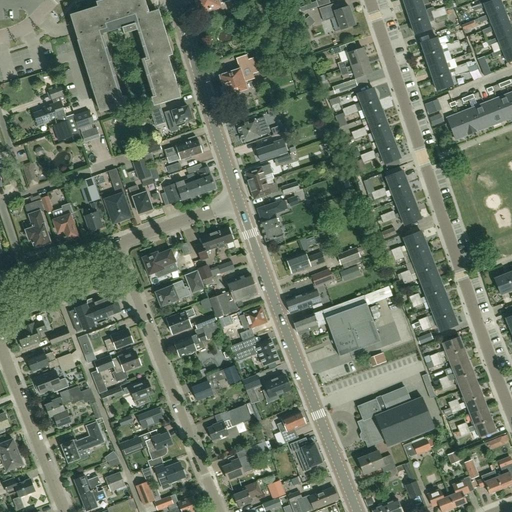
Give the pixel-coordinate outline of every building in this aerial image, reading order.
[(115,30),(105,0),(98,2),(99,7),(72,15),(79,37),(80,41),(79,41),(100,111),(125,103),(124,103),(103,34),(115,30)] [(146,8),(143,0),(105,0),(115,30),(122,28),(124,34),(137,30),(146,58),(141,59),(155,103),(155,104),(180,96),(167,55),(171,54),(158,12),(155,13),(154,9),(150,7),(146,8)] [(196,0),(197,5),(196,7),(197,11),(200,13),(201,13),(203,19),(214,16),(212,9),(220,7),(219,5),(231,0),(196,0)] [(403,0),(407,10),(423,5),(420,0),(403,0)] [(485,6),(489,14),(503,8),(499,0),(491,0),(484,3),(483,2),(473,6),(474,11),(485,6)] [(330,5),(319,9),(324,22),(336,18),(340,30),(355,25),(349,7),(332,12),(330,5)] [(423,5),(407,10),(411,22),(433,15),(432,11),(434,10),(433,7),(427,9),(427,10),(425,11),(423,5)] [(493,26),(508,20),(503,8),(489,14),(478,19),(479,23),(490,18),(493,26)] [(433,15),(411,22),(415,34),(431,29),(429,23),(434,21),(433,19),(434,19),(433,15)] [(498,37),(511,31),(511,30),(508,20),(493,26),(482,30),(484,35),(495,30),(498,37)] [(511,31),(498,37),(487,42),(488,46),(491,45),(494,53),(511,45),(511,31)] [(437,38),(421,43),(425,55),(441,50),(439,45),(437,38)] [(445,43),(439,45),(441,50),(443,49),(459,44),(458,40),(445,44),(445,43)] [(442,54),(461,48),(459,44),(443,49),(441,50),(442,54)] [(345,45),(334,48),(331,50),(333,55),(347,51),(345,45)] [(511,45),(494,53),(491,53),(493,58),(504,53),(508,63),(511,60),(511,45)] [(338,65),(340,70),(367,61),(363,48),(347,54),(349,59),(344,61),(345,62),(338,65)] [(425,55),(429,67),(445,62),(442,54),(441,50),(425,55)] [(240,69),(220,76),(224,88),(221,89),(223,94),(226,94),(227,96),(229,102),(238,99),(236,93),(247,89),(245,82),(254,79),(246,55),(237,59),(240,69)] [(491,74),(490,73),(484,57),(478,59),(477,60),(484,77),(491,74)] [(371,73),(367,61),(340,70),(342,76),(348,74),(348,76),(354,74),(356,78),(371,73)] [(429,67),(433,78),(449,73),(445,62),(429,67)] [(466,63),(452,68),(454,71),(467,67),(466,63)] [(467,67),(454,71),(455,75),(469,71),(467,67)] [(449,73),(433,78),(437,91),(453,85),(450,77),(449,73)] [(335,94),(348,90),(359,86),(357,80),(348,83),(348,82),(333,87),(334,90),(325,93),(326,97),(335,94)] [(67,92),(65,85),(49,90),(52,99),(59,97),(58,95),(67,92)] [(358,94),(361,102),(359,103),(342,109),(344,113),(378,100),(373,88),(358,94)] [(496,99),(505,121),(511,117),(511,103),(509,94),(496,99)] [(493,125),(505,121),(496,99),(484,104),(493,125)] [(378,100),(344,113),(345,117),(363,109),(367,118),(382,112),(378,100)] [(61,101),(53,104),(51,105),(52,107),(35,113),(39,125),(48,122),(47,121),(57,117),(55,111),(63,108),(61,101)] [(480,130),(493,125),(484,104),(472,109),(480,130)] [(267,108),(270,117),(280,113),(277,105),(267,108)] [(185,122),(192,119),(188,106),(179,109),(179,107),(172,110),(165,113),(171,132),(179,130),(178,127),(183,125),(184,125),(185,124),(185,123),(185,122)] [(57,117),(59,124),(53,126),(59,141),(73,136),(63,108),(55,111),(57,117)] [(161,108),(151,112),(153,120),(164,116),(161,108)] [(472,109),(460,113),(468,135),(480,130),(472,109)] [(74,116),(78,128),(93,123),(89,111),(74,116)] [(434,114),(437,123),(446,119),(443,111),(434,114)] [(382,112),(367,118),(371,129),(387,123),(382,112)] [(455,140),(468,135),(460,113),(447,118),(455,140)] [(238,128),(237,129),(238,130),(240,132),(241,135),(243,141),(243,142),(265,135),(270,133),(264,117),(259,119),(255,121),(255,120),(238,126),(238,128)] [(391,135),(387,123),(371,129),(376,141),(391,135)] [(366,131),(364,127),(351,132),(353,136),(366,131)] [(351,141),(354,140),(367,135),(366,131),(353,136),(345,139),(346,143),(351,141)] [(396,146),(391,135),(376,141),(379,149),(377,149),(378,153),(396,146)] [(177,147),(165,151),(167,157),(190,150),(190,148),(199,145),(197,139),(196,137),(187,139),(188,142),(177,146),(177,147)] [(274,145),(257,151),(261,161),(278,155),(287,152),(282,140),(274,143),(274,145)] [(146,154),(162,150),(159,143),(144,148),(146,154)] [(201,146),(199,145),(190,148),(190,150),(167,157),(169,163),(181,159),(181,160),(185,159),(186,160),(192,158),(191,156),(202,153),(201,151),(202,150),(201,146)] [(363,163),(381,156),(385,164),(400,158),(396,146),(378,153),(375,154),(362,159),(356,162),(357,165),(359,165),(363,163)] [(360,156),(362,159),(375,154),(373,150),(360,156)] [(145,159),(133,163),(139,180),(141,179),(144,187),(154,183),(151,176),(145,159)] [(29,187),(38,184),(31,163),(22,166),(29,187)] [(169,174),(182,170),(180,163),(166,167),(169,174)] [(201,179),(197,181),(202,193),(215,188),(208,166),(203,168),(201,164),(187,169),(188,173),(197,170),(199,175),(200,175),(201,179)] [(250,187),(266,181),(265,176),(273,174),(270,165),(245,173),(250,187)] [(116,169),(109,172),(117,196),(123,195),(125,194),(116,169)] [(5,186),(10,185),(7,171),(0,173),(5,186)] [(387,178),(392,189),(407,184),(402,172),(387,178)] [(189,197),(202,193),(197,181),(189,184),(187,179),(183,180),(164,187),(170,204),(182,200),(189,197)] [(82,192),(89,189),(86,181),(79,183),(82,192)] [(268,186),(266,181),(250,187),(254,200),(279,192),(276,183),(268,186)] [(297,183),(282,188),(284,195),(291,193),(300,190),(297,183)] [(411,195),(407,184),(392,189),(396,201),(411,195)] [(151,212),(151,209),(152,209),(149,202),(151,201),(147,192),(140,194),(137,186),(129,188),(134,204),(135,203),(139,214),(145,212),(146,213),(151,212)] [(375,191),(371,193),(372,196),(373,197),(386,192),(384,188),(375,191)] [(387,195),(386,192),(373,197),(374,200),(387,195)] [(128,217),(130,217),(123,195),(117,196),(112,198),(111,196),(109,194),(100,197),(105,211),(109,210),(113,223),(120,220),(121,222),(129,219),(128,217)] [(416,207),(411,195),(396,201),(400,212),(416,207)] [(41,198),(41,200),(45,210),(46,214),(54,211),(48,196),(41,198)] [(32,238),(35,247),(37,249),(40,249),(42,248),(42,245),(50,242),(46,231),(47,230),(45,224),(40,211),(45,210),(41,200),(40,201),(26,205),(33,228),(26,230),(29,239),(32,238)] [(284,201),(258,210),(262,221),(259,222),(266,242),(282,236),(275,214),(287,209),(284,201)] [(85,216),(90,231),(91,231),(92,232),(96,231),(97,229),(102,227),(99,218),(102,217),(97,202),(91,204),(94,213),(85,216)] [(53,212),(55,219),(54,220),(57,228),(61,227),(64,237),(66,236),(67,240),(78,237),(72,219),(76,218),(70,203),(62,206),(63,209),(53,212)] [(420,219),(416,207),(400,212),(395,215),(382,220),(383,223),(396,218),(402,216),(405,224),(420,219)] [(393,211),(380,216),(382,220),(395,215),(393,211)] [(214,232),(220,249),(227,246),(226,244),(233,241),(228,227),(214,232)] [(396,234),(394,228),(381,232),(384,239),(396,234)] [(217,250),(220,249),(214,232),(200,237),(202,244),(196,246),(201,260),(208,258),(206,251),(216,247),(217,250)] [(421,232),(404,238),(408,250),(426,244),(421,232)] [(430,255),(426,244),(408,250),(413,262),(430,255)] [(400,247),(391,250),(393,256),(406,251),(404,246),(400,247)] [(356,248),(337,255),(340,265),(343,264),(345,268),(354,264),(360,262),(359,258),(360,258),(356,248)] [(155,271),(158,278),(170,273),(167,264),(175,261),(171,251),(158,256),(157,253),(151,256),(150,254),(144,256),(145,258),(144,258),(147,266),(145,267),(148,274),(155,271)] [(406,251),(393,256),(395,261),(404,258),(404,257),(408,255),(406,251)] [(305,253),(287,260),(292,274),(317,265),(325,262),(321,253),(313,256),(314,257),(308,259),(305,253)] [(435,267),(430,255),(413,262),(417,273),(435,267)] [(219,266),(210,270),(208,265),(198,269),(202,280),(212,277),(221,273),(234,269),(232,261),(219,265),(219,266)] [(339,272),(343,281),(360,274),(357,265),(339,272)] [(439,278),(435,267),(417,273),(422,285),(439,278)] [(409,271),(409,270),(400,274),(402,279),(416,274),(414,269),(409,271)] [(198,271),(186,276),(192,293),(205,288),(198,271)] [(313,278),(316,287),(334,281),(330,272),(313,278)] [(209,299),(216,319),(238,311),(235,302),(236,302),(238,307),(243,305),(241,300),(257,295),(250,273),(227,281),(230,292),(209,299)] [(416,274),(402,279),(404,285),(413,281),(413,280),(417,279),(416,274)] [(501,294),(511,289),(511,288),(506,274),(495,279),(501,294)] [(211,277),(202,280),(204,286),(213,283),(211,277)] [(444,290),(439,278),(422,285),(426,297),(444,290)] [(158,300),(159,304),(161,305),(161,306),(170,302),(173,303),(176,302),(177,299),(190,295),(187,287),(184,288),(182,281),(167,287),(167,288),(156,292),(158,298),(158,300)] [(394,288),(368,296),(372,307),(397,298),(394,288)] [(317,290),(309,293),(286,301),(291,314),(313,307),(314,309),(322,306),(317,290)] [(448,302),(444,290),(426,297),(431,308),(448,302)] [(418,293),(409,297),(411,303),(420,299),(418,293)] [(83,330),(95,325),(94,321),(120,311),(115,295),(95,303),(93,300),(92,299),(88,300),(87,301),(88,303),(75,308),(75,309),(69,311),(77,332),(83,330)] [(314,314),(294,322),(299,335),(319,327),(318,323),(326,320),(340,356),(350,352),(380,341),(363,296),(314,314)] [(420,299),(411,303),(413,308),(422,304),(426,302),(424,297),(420,299)] [(453,313),(448,302),(431,308),(433,315),(427,317),(418,320),(420,326),(453,313)] [(167,318),(169,325),(167,326),(170,331),(172,331),(173,334),(191,327),(187,318),(195,315),(193,308),(167,318)] [(250,326),(250,327),(266,322),(261,309),(245,314),(246,315),(240,317),(244,329),(250,326)] [(431,327),(437,325),(440,332),(457,325),(453,313),(420,326),(422,331),(431,328),(431,327)] [(217,320),(214,314),(195,322),(197,328),(217,320)] [(26,329),(17,333),(21,342),(19,343),(20,347),(23,346),(23,347),(39,341),(42,340),(41,337),(43,337),(41,332),(46,330),(45,326),(43,322),(34,325),(33,324),(25,327),(26,329)] [(204,332),(197,335),(197,334),(191,337),(191,336),(174,342),(180,356),(187,354),(190,355),(193,354),(194,351),(196,350),(194,345),(200,342),(200,343),(222,334),(217,322),(202,327),(204,332)] [(48,336),(52,345),(71,337),(67,328),(48,336)] [(116,348),(116,349),(133,342),(128,329),(111,336),(112,338),(105,341),(109,351),(116,348)] [(251,329),(240,334),(243,342),(254,337),(251,329)] [(433,340),(430,333),(417,338),(420,345),(433,340)] [(443,344),(447,356),(464,349),(459,337),(443,344)] [(263,366),(279,360),(270,339),(255,345),(263,366)] [(90,354),(93,361),(104,356),(101,349),(90,354)] [(452,367),(469,361),(464,349),(447,356),(452,367)] [(28,359),(33,371),(48,365),(50,369),(59,365),(73,360),(70,353),(55,359),(53,352),(45,355),(44,352),(36,355),(36,356),(28,359)] [(119,357),(112,360),(110,355),(94,362),(98,373),(114,367),(115,371),(112,373),(116,382),(128,378),(125,371),(140,365),(140,364),(141,362),(139,358),(137,358),(135,352),(125,356),(125,354),(119,356),(119,357)] [(438,354),(429,357),(431,362),(440,359),(438,354)] [(379,357),(371,359),(373,366),(381,364),(379,357)] [(442,364),(440,359),(431,362),(433,367),(442,364)] [(76,367),(73,360),(59,365),(62,372),(76,367)] [(469,361),(452,367),(456,379),(473,372),(469,361)] [(236,366),(224,370),(230,384),(241,380),(236,366)] [(56,371),(35,379),(38,385),(36,386),(38,392),(40,391),(41,393),(53,388),(54,393),(69,387),(66,380),(65,378),(59,380),(56,371)] [(478,384),(473,372),(456,379),(461,391),(478,384)] [(267,390),(264,391),(268,402),(277,399),(276,395),(290,390),(284,375),(264,383),(267,390)] [(85,385),(91,382),(88,376),(82,379),(85,385)] [(448,376),(438,379),(441,385),(450,382),(448,376)] [(256,377),(242,382),(246,394),(254,391),(262,388),(257,377),(256,377)] [(192,388),(197,400),(213,393),(211,389),(218,386),(216,380),(215,379),(192,388)] [(106,391),(102,381),(95,383),(99,394),(106,391)] [(135,400),(137,405),(138,406),(148,402),(149,400),(147,395),(153,393),(148,381),(137,385),(136,384),(129,386),(129,387),(124,389),(126,395),(132,392),(135,400)] [(450,382),(441,385),(443,390),(452,387),(450,382)] [(482,396),(478,384),(461,391),(466,402),(482,396)] [(50,417),(54,416),(65,411),(63,405),(72,402),(73,404),(83,400),(85,403),(88,402),(90,405),(95,402),(90,388),(81,392),(79,386),(60,393),(62,398),(60,399),(60,398),(53,401),(54,403),(46,405),(50,417)] [(104,403),(124,396),(120,386),(101,394),(104,403)] [(411,402),(405,387),(381,396),(382,397),(376,399),(357,406),(363,421),(360,422),(364,432),(365,432),(368,439),(364,440),(367,448),(385,440),(388,447),(430,430),(431,430),(425,413),(427,412),(427,413),(428,412),(422,397),(421,398),(411,402)] [(487,407),(482,396),(466,402),(470,414),(487,407)] [(457,399),(447,403),(450,409),(459,405),(457,399)] [(459,405),(450,409),(452,414),(461,410),(461,409),(465,408),(463,403),(459,405)] [(487,407),(470,414),(475,426),(492,419),(487,407)] [(159,422),(158,420),(162,418),(161,416),(163,416),(161,409),(159,410),(158,408),(137,417),(142,429),(159,422)] [(220,422),(217,423),(213,424),(214,426),(208,428),(213,440),(228,434),(226,429),(240,423),(241,424),(244,422),(238,408),(227,412),(229,418),(220,422)] [(66,410),(65,411),(54,416),(58,427),(71,422),(66,410)] [(281,419),(283,422),(276,424),(285,443),(298,437),(294,429),(305,424),(305,422),(305,420),(304,418),(302,417),(300,411),(281,419)] [(10,425),(5,413),(0,415),(0,433),(5,431),(3,428),(10,425)] [(131,416),(118,420),(121,427),(133,422),(131,416)] [(105,443),(98,424),(103,421),(102,418),(96,420),(96,422),(86,426),(89,436),(76,441),(76,439),(73,440),(61,445),(68,463),(80,458),(78,453),(105,443)] [(470,433),(477,430),(479,438),(496,431),(492,419),(475,426),(468,428),(459,432),(461,437),(470,433)] [(457,426),(459,432),(468,428),(466,422),(457,426)] [(173,444),(168,433),(160,436),(160,434),(152,437),(152,438),(145,441),(152,460),(164,456),(165,455),(167,453),(167,451),(167,449),(166,447),(173,444)] [(123,454),(144,446),(140,437),(120,445),(123,454)] [(417,455),(431,449),(426,437),(403,446),(408,458),(416,454),(417,455)] [(306,438),(290,444),(293,452),(302,449),(308,462),(301,465),(304,472),(311,470),(310,468),(323,463),(314,442),(308,445),(306,438)] [(0,453),(2,458),(18,452),(19,451),(19,450),(18,447),(18,446),(17,446),(17,445),(16,445),(13,439),(3,443),(2,439),(0,440),(0,453)] [(262,456),(271,450),(267,443),(258,449),(262,456)] [(232,463),(223,467),(228,480),(244,474),(243,473),(252,469),(247,456),(254,453),(251,447),(236,453),(238,458),(232,461),(232,463)] [(117,456),(113,451),(105,458),(106,462),(118,458),(117,456)] [(0,465),(4,464),(7,471),(23,464),(18,452),(2,458),(0,458),(0,465)] [(382,468),(384,473),(396,468),(391,455),(382,459),(379,452),(358,460),(364,475),(382,468)] [(455,452),(447,455),(451,465),(459,462),(455,452)] [(501,469),(511,464),(511,461),(510,457),(498,462),(501,469)] [(170,482),(185,477),(180,463),(165,469),(163,465),(155,468),(159,478),(163,490),(172,487),(170,482)] [(477,476),(472,464),(466,467),(471,479),(477,476)] [(503,475),(497,478),(502,489),(511,485),(511,464),(501,469),(503,475)] [(150,468),(142,471),(144,477),(152,474),(150,468)] [(406,474),(409,481),(416,479),(413,471),(406,474)] [(489,494),(502,489),(497,478),(495,471),(481,476),(482,480),(478,482),(479,485),(480,488),(486,486),(489,494)] [(120,472),(105,478),(110,492),(125,486),(120,472)] [(97,489),(96,486),(101,484),(98,476),(87,480),(85,475),(74,479),(78,489),(81,495),(97,489)] [(35,491),(30,479),(16,484),(14,479),(4,482),(8,493),(9,494),(17,491),(19,497),(35,491)] [(155,501),(147,481),(136,486),(143,505),(155,501)] [(285,494),(280,481),(268,486),(273,499),(285,494)] [(467,503),(464,495),(469,492),(464,481),(453,486),(456,494),(450,496),(455,508),(467,503)] [(244,487),(245,491),(234,495),(239,507),(252,501),(251,498),(262,493),(257,482),(244,487)] [(411,499),(422,495),(417,482),(406,486),(411,499)] [(307,511),(314,510),(314,509),(338,499),(333,487),(309,497),(310,500),(303,503),(299,504),(297,500),(302,499),(299,491),(287,496),(293,511),(307,511)] [(98,492),(97,489),(81,495),(84,503),(83,503),(86,511),(97,507),(95,502),(106,498),(103,490),(98,492)] [(441,511),(445,511),(455,508),(450,496),(444,499),(440,491),(428,496),(433,507),(439,505),(441,511)] [(170,496),(154,502),(157,511),(173,504),(170,496)] [(172,510),(172,511),(193,511),(198,510),(193,497),(178,502),(180,507),(172,510)] [(282,505),(279,498),(262,505),(265,511),(281,505),(282,505)] [(402,511),(397,499),(386,504),(389,511),(402,511)]
